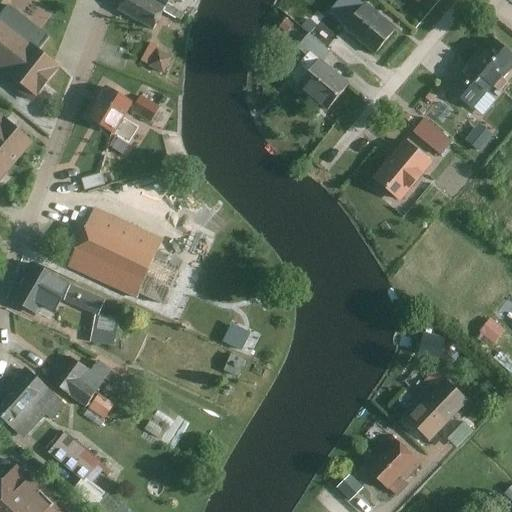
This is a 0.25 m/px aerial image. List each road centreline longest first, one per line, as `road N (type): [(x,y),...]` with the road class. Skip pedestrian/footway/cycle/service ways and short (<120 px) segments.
road 1 (residential): [(1,300),(115,0)]
road 2 (residential): [(333,158),(466,0)]
